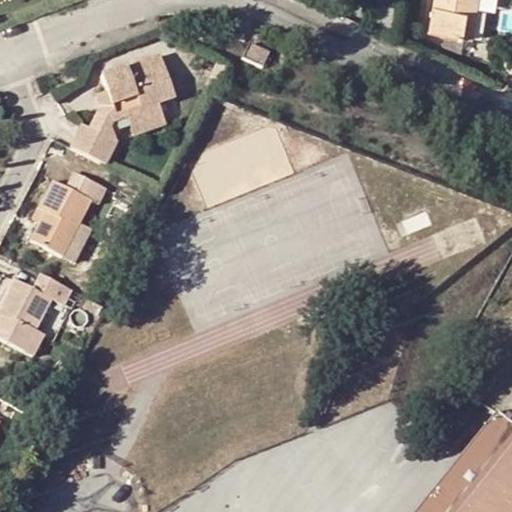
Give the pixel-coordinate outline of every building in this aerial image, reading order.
[(468,11),(477,12),(479,0),(436,0),(431,34),(464,39),(468,11)] [(479,0),(477,12),(488,13),(489,0),(479,0)] [(464,39),(473,41),(477,12),(468,11),(464,39)] [(264,68),(270,53),(249,45),(243,60),(264,68)] [(82,126),(70,150),(104,168),(117,143),(103,136),(106,127),(114,124),(127,120),(130,128),(161,116),(157,105),(174,99),(160,58),(101,78),(107,95),(111,106),(100,109),(90,130),(82,126)] [(213,78),(221,83),(228,70),(219,65),(213,78)] [(111,106),(107,95),(96,98),(100,109),(111,106)] [(133,137),(165,127),(161,116),(130,128),(133,137)] [(103,136),(117,143),(113,131),(114,124),(106,127),(103,136)] [(46,214),(41,225),(32,242),(63,258),(91,202),(98,206),(106,190),(75,174),(67,190),(53,183),(40,210),(46,214)] [(40,210),(34,222),(41,225),(46,214),(40,210)] [(62,308),(71,292),(41,276),(33,291),(15,282),(0,310),(0,340),(25,354),(36,333),(52,303),(62,308)] [(36,333),(25,354),(33,359),(44,337),(36,333)] [(511,511),(511,426),(497,414),(462,457),(473,466),(435,511),(511,511)] [(435,511),(473,466),(462,457),(418,511),(435,511)]
